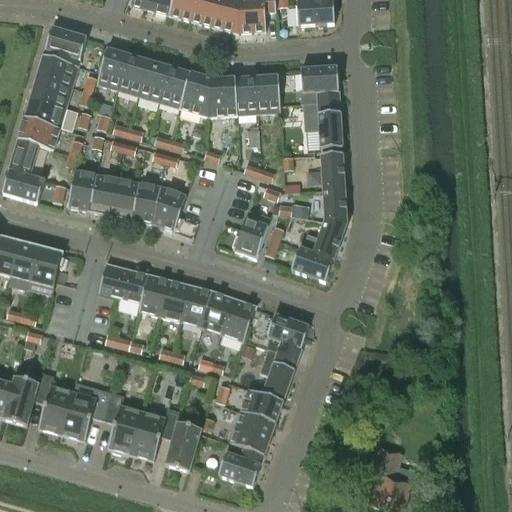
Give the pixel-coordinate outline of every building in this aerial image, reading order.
[(131,0),(129,9),(169,19),(174,0),(131,0)] [(174,0),(169,19),(189,25),(195,0),(174,0)] [(218,0),(195,0),(189,25),(211,30),(218,0)] [(218,0),(211,30),(239,37),(241,0),(240,0),(218,0)] [(242,0),(241,0),(239,37),(266,35),(265,17),(275,16),(274,0),(242,0)] [(287,11),(286,0),(277,0),(278,12),(287,11)] [(311,7),(311,6),(296,7),(298,30),(334,28),(333,6),(311,7)] [(51,32),(43,60),(78,70),(87,42),(51,32)] [(97,88),(118,94),(128,59),(107,53),(97,88)] [(149,65),(128,59),(118,94),(139,101),(149,65)] [(37,81),(72,92),(78,70),(43,60),(37,81)] [(139,101),(159,107),(170,72),(149,65),(139,101)] [(181,113),(191,78),(170,72),(159,107),(181,113)] [(302,96),(300,96),(301,109),(304,108),(318,108),(339,106),(337,72),(300,74),(302,96)] [(181,113),(208,121),(212,84),(191,78),(181,113)] [(83,95),(92,97),(97,83),(87,80),(83,95)] [(278,80),(256,81),(258,118),(280,117),(278,80)] [(31,102),(66,112),(72,92),(37,81),(31,102)] [(236,120),(258,118),(256,81),(234,83),(236,120)] [(208,121),(236,120),(234,83),(212,84),(208,121)] [(88,111),(92,97),(83,95),(79,109),(88,111)] [(31,102),(25,122),(60,132),(72,136),(78,116),(66,112),(31,102)] [(318,108),(304,108),(306,134),(307,155),(320,154),(342,153),(339,106),(318,108)] [(77,131),(86,134),(87,134),(91,119),(81,116),(77,131)] [(97,133),(106,135),(109,122),(101,120),(97,133)] [(18,144),(39,150),(53,154),(60,132),(25,122),(18,144)] [(113,137),(127,141),(129,133),(115,129),(113,137)] [(143,137),(129,133),(127,141),(141,145),(143,137)] [(155,149),(168,153),(171,144),(157,140),(155,149)] [(94,141),(92,152),(92,155),(101,156),(103,142),(94,141)] [(18,144),(9,175),(29,181),(39,150),(18,144)] [(79,161),(82,149),(83,147),(73,144),(69,158),(79,161)] [(171,144),(168,153),(182,157),(185,148),(171,144)] [(122,157),(124,148),(113,145),(110,153),(122,157)] [(136,151),(124,148),(122,157),(134,160),(136,151)] [(204,163),(218,167),(220,159),(207,155),(204,163)] [(164,168),(166,159),(155,156),(152,165),(164,168)] [(75,174),(79,161),(69,158),(65,171),(75,174)] [(176,171),(178,162),(166,159),(164,168),(176,171)] [(321,160),(323,194),(344,193),(342,159),(321,160)] [(283,162),(284,175),(293,174),(293,161),(283,162)] [(244,177),(258,181),(261,173),(247,168),(244,177)] [(261,173),(258,181),(271,186),(274,178),(261,173)] [(67,211),(88,215),(95,178),(75,174),(67,211)] [(2,198),(37,208),(44,186),(29,181),(9,175),(2,198)] [(88,215),(109,219),(116,183),(101,180),(95,178),(88,215)] [(138,187),(116,183),(109,219),(131,224),(138,187)] [(160,191),(138,187),(131,224),(153,228),(160,191)] [(62,208),(65,192),(57,190),(53,206),(62,208)] [(186,200),(160,191),(153,228),(174,235),(175,233),(178,234),(182,223),(179,222),(186,200)] [(280,197),(266,192),(263,200),(277,205),(280,197)] [(324,225),(346,229),(344,193),(323,194),(324,225)] [(280,210),(278,218),(290,220),(291,212),(280,210)] [(249,215),(242,233),(239,242),(236,241),(232,251),(236,252),(234,256),(256,264),(271,223),(249,215)] [(324,225),(313,258),(333,265),(346,229),(324,225)] [(274,232),(270,243),(278,246),(282,235),(274,232)] [(0,277),(11,281),(19,246),(0,241),(0,277)] [(272,262),(278,246),(270,243),(264,259),(272,262)] [(11,281),(31,286),(40,252),(19,246),(11,281)] [(62,258),(40,252),(31,286),(29,294),(51,299),(58,272),(62,273),(65,262),(61,261),(62,258)] [(299,252),(291,275),(326,287),(333,265),(313,258),(299,252)] [(98,297),(140,308),(141,308),(148,280),(106,269),(98,297)] [(138,315),(160,321),(169,285),(148,280),(141,308),(140,308),(138,315)] [(160,321),(181,326),(190,290),(169,285),(160,321)] [(211,296),(190,290),(181,326),(202,332),(211,296)] [(234,304),(211,296),(202,332),(222,339),(234,304)] [(256,311),(234,304),(222,339),(243,346),(256,311)] [(6,323),(20,326),(22,318),(8,314),(6,323)] [(36,322),(22,318),(20,326),(34,330),(36,322)] [(268,321),(263,336),(268,338),(267,340),(281,345),(278,355),(277,356),(298,363),(309,331),(274,319),(273,323),(268,321)] [(29,335),(26,344),(35,346),(40,347),(42,338),(29,335)] [(105,348),(129,354),(131,346),(132,344),(108,338),(105,348)] [(129,354),(141,357),(143,349),(131,346),(129,354)] [(251,361),(255,350),(245,347),(241,357),(251,361)] [(283,406),(298,363),(277,356),(278,355),(268,352),(260,376),(269,379),(263,398),(263,399),(283,406)] [(159,362),(171,365),(173,356),(161,353),(159,362)] [(173,356),(171,365),(182,368),(185,359),(173,356)] [(200,363),(198,372),(210,375),(212,366),(200,363)] [(212,366),(210,375),(222,378),(224,369),(212,366)] [(38,388),(34,404),(45,408),(38,433),(61,439),(73,397),(51,391),(53,382),(41,378),(38,388)] [(193,378),(191,386),(204,390),(207,381),(193,378)] [(0,421),(3,423),(14,384),(2,380),(0,386),(0,385),(0,421)] [(3,423),(3,424),(27,431),(34,404),(38,388),(15,382),(14,384),(3,423)] [(368,388),(367,402),(385,404),(386,390),(368,388)] [(73,397),(61,439),(85,446),(92,421),(103,424),(111,398),(80,389),(77,398),(73,397)] [(221,389),(216,401),(215,405),(223,408),(229,392),(221,389)] [(249,393),(241,416),(275,428),(283,406),(263,399),(263,398),(249,393)] [(111,398),(103,424),(115,427),(108,452),(131,459),(143,416),(120,410),(123,401),(111,398)] [(143,416),(131,459),(154,465),(161,440),(173,444),(177,427),(177,428),(180,417),(168,414),(165,423),(143,416)] [(230,448),(243,453),(244,452),(264,459),(275,428),(241,416),(230,448)] [(204,424),(202,434),(208,435),(211,426),(204,424)] [(173,444),(165,470),(189,477),(201,434),(177,428),(177,427),(173,444)] [(229,448),(218,480),(253,492),(264,459),(244,452),(243,453),(230,448),(229,448)] [(381,511),(403,511),(415,475),(398,470),(402,459),(378,452),(370,477),(380,480),(371,509),(381,511)]
